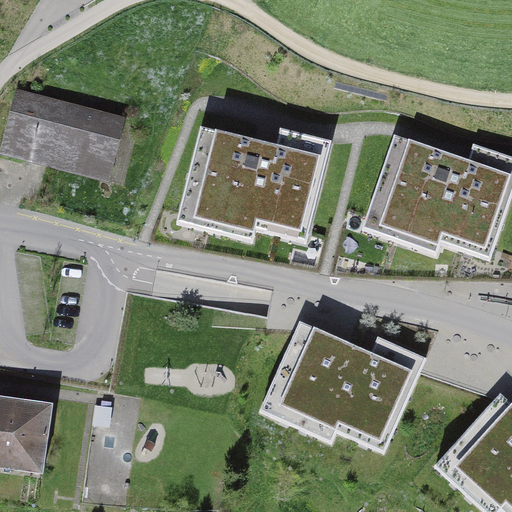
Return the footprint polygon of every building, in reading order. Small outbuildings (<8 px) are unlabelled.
[(2,154),(26,160),(30,144),(54,150),(51,161),(93,172),(98,152),(113,155),(122,122),(74,110),(73,116),(40,107),(42,101),(18,95),(2,154)] [(276,148),(200,129),(177,224),(252,243),(255,231),(306,243),(331,143),(280,131),(276,148)] [(489,261),(511,194),(511,159),(473,146),(468,163),(394,138),(362,230),(436,256),(440,244),(489,261)] [(371,354),(300,323),(260,412),(331,444),(336,432),(384,454),(425,359),(378,338),(371,354)] [(375,324),(372,333),(403,345),(407,336),(375,324)] [(511,511),(511,405),(500,395),(434,467),(483,511),(498,511),(500,510),(502,511),(511,511)] [(0,459),(42,466),(51,406),(0,399),(0,459)]
